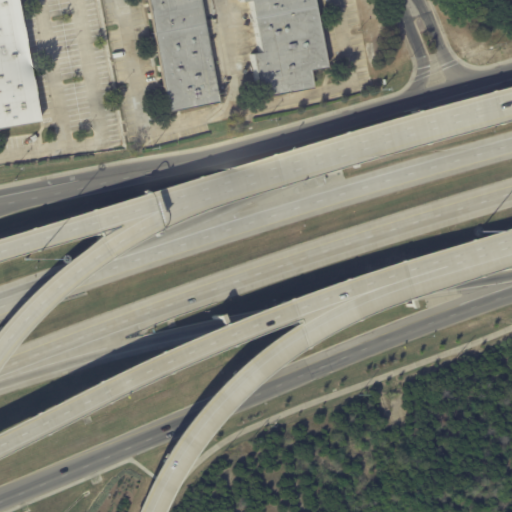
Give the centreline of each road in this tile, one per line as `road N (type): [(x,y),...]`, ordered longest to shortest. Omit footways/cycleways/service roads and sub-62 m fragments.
road 1 (motorway): [(0,381),(120,346),(511,276)]
road 2 (motorway): [(511,84),(69,280)]
road 3 (motorway): [(511,145),(69,280)]
road 4 (secondary): [(511,74),(275,142),(80,184)]
road 5 (motorway): [(13,431),(402,277)]
road 6 (motorway): [(0,370),(350,243)]
road 7 (motorway): [(141,511),(172,454),(240,376),(297,332),(402,277)]
road 8 (secondary): [(202,416),(511,294)]
road 9 (motorway): [(274,169),(156,216),(111,244),(38,301),(0,344)]
road 10 (motorway): [(274,169),(0,248)]
road 11 (motorway): [(511,105),(274,169)]
road 12 (secondary): [(0,497),(202,416)]
road 13 (motorway): [(350,243),(511,193)]
